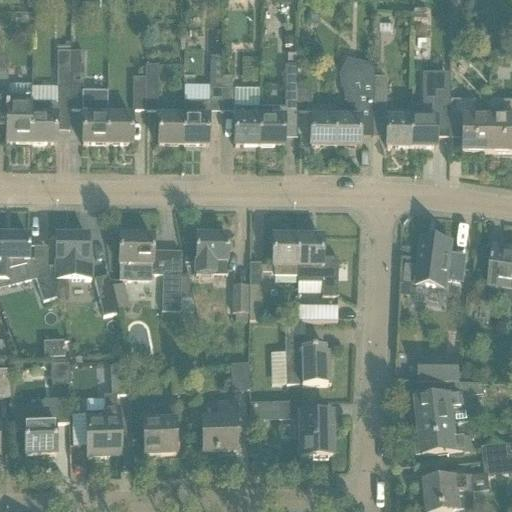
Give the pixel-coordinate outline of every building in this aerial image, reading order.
[(56,55),(55,106),(55,113),(68,114),(69,76),(69,74),(70,49),(56,49),(56,55)] [(69,76),(68,114),(81,114),(81,119),(82,119),(82,129),(81,149),(106,149),(106,120),(107,94),(97,94),(97,99),(81,99),(82,76),(82,55),(70,55),(69,74),(69,76)] [(286,57),(286,68),(296,68),(296,57),(286,57)] [(182,120),(182,150),(207,150),(207,130),(207,122),(209,122),(210,115),(220,115),(220,82),(220,79),(221,63),(209,63),(209,83),(208,89),(183,88),(183,104),(182,104),(182,120)] [(334,122),(334,150),(357,151),(358,151),(358,141),(359,129),(371,129),(373,129),(373,128),(372,128),(372,118),(373,118),(373,116),(372,116),(373,80),(373,68),(372,68),(371,69),(363,70),(360,70),(347,64),(340,78),(339,78),(339,79),(341,90),(343,104),(345,104),(347,104),(349,112),(348,116),(347,123),(337,122),(335,122),(334,122)] [(144,68),(144,81),(144,114),(157,115),(157,68),(145,68),(144,68)] [(258,110),(258,150),(283,151),(283,131),(283,121),(284,121),(284,116),(296,116),(296,92),(296,68),(286,68),(283,68),(284,111),(258,110)] [(30,106),(31,106),(31,88),(7,87),(7,73),(0,73),(0,126),(6,127),(5,148),(17,148),(30,148),(30,118),(30,106)] [(131,80),(131,114),(144,114),(144,81),(131,80)] [(373,80),(372,116),(373,116),(385,117),(385,80),(373,80)] [(220,82),(220,115),(233,115),(232,120),(233,120),(233,130),(233,150),(258,150),(258,110),(258,92),(233,92),(231,92),(231,82),(220,82)] [(410,123),(410,151),(433,151),(433,152),(434,152),(434,142),(449,142),(449,135),(448,135),(448,103),(449,103),(449,92),(442,92),(442,84),(422,84),(422,108),(410,108),(410,123)] [(296,92),(296,116),(309,116),(309,93),(296,92)] [(487,157),(488,122),(473,122),(473,103),(449,103),(448,103),(448,135),(449,135),(460,135),(460,156),(487,157)] [(511,103),(502,103),(502,122),(488,122),(487,157),(511,157),(511,103)] [(30,118),(30,148),(55,148),(55,118),(55,113),(55,106),(31,106),(30,106),(30,118)] [(309,121),(309,151),(310,151),(310,150),(334,150),(334,122),(333,122),(334,109),(310,109),(309,121)] [(131,149),(131,129),(131,120),(106,120),(106,149),(131,149)] [(182,120),(158,120),(157,150),(182,150),(182,120)] [(385,141),(385,152),(386,152),(386,151),(410,151),(410,123),(387,123),(387,122),(386,122),(385,122),(385,141)] [(0,284),(7,284),(8,289),(30,283),(29,281),(34,279),(42,306),(56,301),(47,274),(47,270),(33,270),(33,263),(28,263),(28,250),(28,239),(0,239),(0,284)] [(55,265),(55,284),(90,284),(90,263),(87,263),(87,240),(55,239),(54,265),(55,265)] [(151,285),(151,279),(152,255),(152,240),(119,240),(118,269),(119,269),(119,285),(151,285)] [(213,266),(226,266),(226,241),(195,240),(195,261),(195,279),(213,280),(213,266)] [(296,279),(296,241),(272,241),(271,279),(296,279)] [(337,301),(337,261),(321,261),(321,241),(296,241),(296,279),(296,285),(321,285),(321,301),(337,301)] [(422,242),(416,290),(445,294),(446,284),(462,286),(466,260),(450,258),(451,246),(422,242)] [(511,252),(509,252),(507,255),(494,253),(490,276),(491,276),(489,291),(505,293),(504,297),(511,305),(511,252)] [(479,254),(477,266),(487,267),(488,256),(479,254)] [(162,279),(161,316),(179,316),(180,278),(180,277),(162,277),(162,279)] [(108,279),(93,283),(97,297),(100,309),(102,320),(117,317),(114,306),(108,279)] [(232,318),(246,318),(246,290),(232,289),(232,318)] [(261,289),(248,289),(249,313),(249,325),(261,325),(261,313),(261,289)] [(298,322),(321,323),(321,309),(298,309),(298,322)] [(304,352),(304,339),(284,340),(285,389),(301,389),(301,390),(326,390),(326,388),(330,388),(328,354),(325,354),(325,351),(304,352)] [(419,363),(419,386),(420,386),(420,387),(459,387),(459,363),(419,363)] [(68,367),(50,368),(50,389),(69,389),(68,367)] [(230,396),(248,395),(247,368),(230,369),(230,396)] [(120,369),(110,370),(111,399),(111,400),(115,400),(121,399),(127,399),(126,369),(120,369)] [(170,399),(188,398),(187,371),(169,372),(170,399)] [(0,401),(9,401),(8,373),(0,373),(0,401)] [(432,402),(416,404),(419,432),(472,427),(470,412),(466,413),(465,404),(464,400),(483,399),(482,387),(459,387),(450,387),(451,400),(432,402)] [(54,427),(53,421),(68,421),(67,399),(51,400),(51,404),(39,404),(39,411),(13,411),(14,431),(23,431),(24,460),(55,459),(54,439),(54,427)] [(109,400),(109,399),(103,399),(103,415),(85,416),(86,461),(119,460),(118,424),(117,424),(117,411),(115,411),(115,400),(111,400),(109,400)] [(314,406),(279,407),(280,425),(294,425),(294,444),(299,444),(299,462),(331,461),(330,418),(314,418),(314,406)] [(249,425),(280,425),(279,407),(249,407),(249,425)] [(201,458),(235,456),(234,436),(233,408),(216,408),(217,423),(200,424),(201,438),(201,458)] [(173,425),(173,410),(153,410),(153,425),(142,426),(143,460),(175,458),(174,425),(173,425)] [(473,441),(472,427),(419,432),(420,441),(414,442),(416,459),(422,459),(422,460),(470,455),(468,442),(473,441)] [(483,466),(509,463),(507,448),(481,450),(483,466)] [(484,481),(511,478),(511,462),(509,463),(483,466),(484,481)] [(472,481),(424,486),(427,511),(471,511),(470,495),(473,495),(472,481)]
